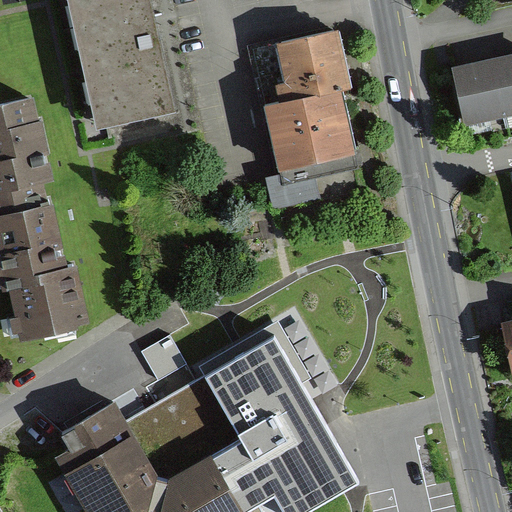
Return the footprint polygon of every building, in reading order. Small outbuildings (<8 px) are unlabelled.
[(154,0),(75,0),(102,122),(177,106),(154,0)] [(317,167),(360,160),(339,33),(277,43),(283,84),(262,87),(277,176),(268,177),(273,208),(322,200),(317,167)] [(511,104),(511,50),(494,55),(504,106),(511,104)] [(504,106),(494,55),(457,62),(467,114),(504,106)] [(30,88),(0,95),(0,217),(56,205),(30,88)] [(56,205),(0,217),(0,224),(24,334),(82,321),(56,205)] [(114,407),(63,436),(71,451),(58,459),(88,511),(244,511),(275,494),(285,511),(304,511),(356,482),(273,340),(125,426),(114,407)]
